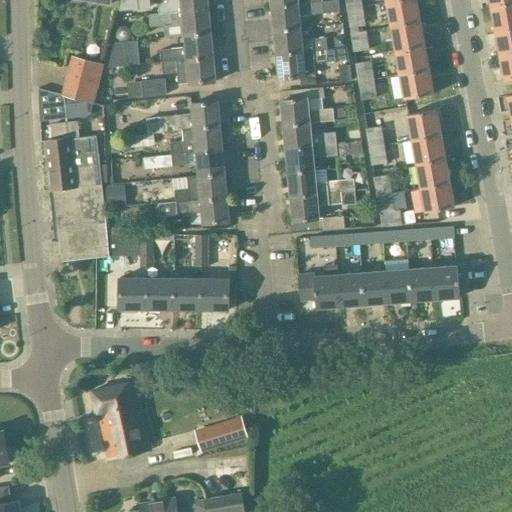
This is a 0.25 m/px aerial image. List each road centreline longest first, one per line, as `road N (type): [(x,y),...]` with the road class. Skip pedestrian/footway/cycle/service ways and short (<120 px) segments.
road 1 (residential): [(263,344),(254,239),(273,215),(261,98),(240,75),(233,0)]
road 2 (residential): [(52,349),(37,303),(25,199),(18,0)]
road 3 (residential): [(458,0),(511,290)]
road 4 (residential): [(263,344),(511,329)]
road 5 (residential): [(52,349),(263,344)]
road 6 (residential): [(68,511),(40,377)]
